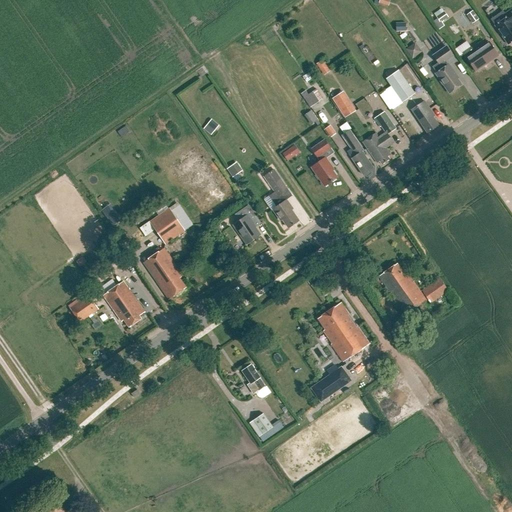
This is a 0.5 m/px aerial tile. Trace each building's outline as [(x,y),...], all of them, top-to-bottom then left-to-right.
[(436,20),(438,24),(449,17),(445,11),(444,11),(442,8),(435,12),(439,19),(436,20)] [(495,26),(508,45),(511,41),(511,9),(504,14),(507,18),(495,26)] [(479,18),(474,10),(467,14),(473,23),(479,18)] [(404,47),(410,58),(421,51),(415,40),(404,47)] [(458,54),(470,47),(466,41),(454,48),(458,54)] [(466,58),(475,72),(498,56),(489,42),(466,58)] [(443,69),(436,74),(449,93),(461,85),(457,79),(458,78),(449,65),(447,66),(444,62),(453,56),(446,47),(433,56),(440,65),(443,69)] [(331,71),(324,60),(317,64),(325,76),(331,71)] [(387,78),(403,101),(415,93),(399,70),(387,78)] [(303,100),(310,109),(323,100),(316,91),(303,100)] [(333,101),(341,113),(352,106),(344,94),(333,101)] [(434,115),(425,101),(412,110),(427,133),(439,126),(433,117),(434,115)] [(379,137),(386,148),(394,143),(388,134),(400,126),(388,110),(376,118),(386,132),(379,137)] [(315,117),(309,121),(311,125),(318,120),(315,117)] [(204,129),(211,135),(220,125),(213,119),(204,129)] [(330,125),(324,129),(331,138),(337,134),(330,125)] [(347,152),(363,175),(373,168),(362,152),(364,151),(350,130),(342,136),(351,149),(347,152)] [(379,161),(382,165),(390,159),(388,157),(391,155),(386,148),(379,137),(376,133),(362,142),(377,163),(379,161)] [(311,168),(324,186),(337,178),(329,165),(330,164),(326,158),(334,153),(325,140),(312,149),(320,161),(311,168)] [(287,151),(283,153),(288,160),(291,158),(287,151)] [(227,170),(233,178),(243,171),(238,163),(227,170)] [(283,219),(288,228),(299,221),(291,210),(293,209),(286,200),(286,201),(281,194),(288,189),(274,170),(264,177),(275,192),(271,195),(278,206),(273,210),(281,221),(283,219)] [(100,209),(111,225),(121,218),(110,202),(100,209)] [(175,204),(170,208),(185,230),(190,227),(183,216),(175,204)] [(233,225),(246,244),(260,235),(255,228),(261,223),(249,206),(237,215),(240,220),(233,225)] [(150,222),(166,244),(185,230),(170,208),(150,222)] [(153,250),(151,238),(139,241),(141,252),(153,250)] [(178,269),(164,248),(143,263),(169,300),(186,288),(180,278),(181,277),(176,270),(178,269)] [(397,264),(379,276),(406,315),(426,301),(408,275),(408,276),(404,270),(402,271),(397,264)] [(422,291),(430,303),(449,291),(440,278),(422,291)] [(122,322),(124,320),(129,327),(141,319),(139,316),(144,312),(123,282),(103,296),(122,322)] [(99,309),(89,295),(70,308),(80,322),(99,309)] [(327,339),(343,362),(369,344),(341,303),(318,319),(325,330),(323,331),(328,339),(327,339)] [(247,385),(252,393),(258,389),(259,391),(265,387),(260,378),(251,364),(242,371),(250,383),(247,385)] [(341,368),(311,388),(321,402),(350,381),(341,368)] [(131,394),(134,398),(140,394),(137,390),(131,394)] [(259,437),(263,442),(284,427),(278,420),(271,425),(263,414),(250,423),(259,437)] [(65,511),(59,502),(44,511),(65,511)]
